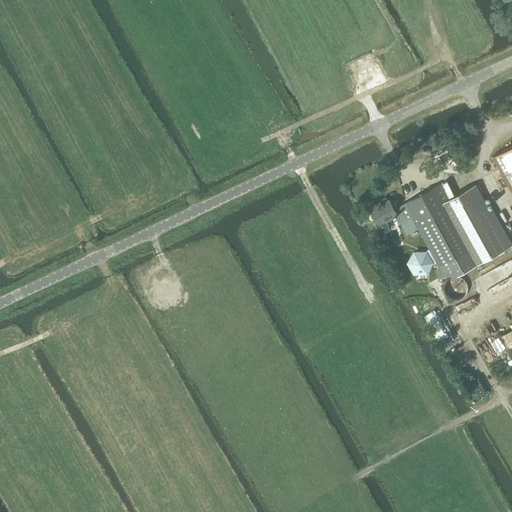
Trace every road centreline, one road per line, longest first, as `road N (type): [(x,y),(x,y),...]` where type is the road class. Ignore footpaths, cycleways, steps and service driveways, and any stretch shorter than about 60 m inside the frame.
road 1 (track): [(511,415),(436,293),(424,288),(373,304),(280,133),(446,56)]
road 2 (unclassified): [(0,305),(511,62)]
